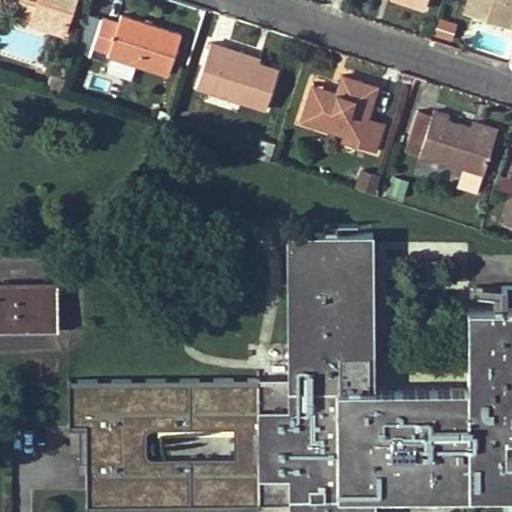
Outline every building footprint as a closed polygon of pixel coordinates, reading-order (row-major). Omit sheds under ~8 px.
[(38,1),(35,0),(22,0),(16,17),(31,22),(38,1)] [(35,0),(38,1),(31,22),(68,33),(78,0),(35,0)] [(399,0),(426,8),(428,0),(399,0)] [(469,0),(466,13),(503,25),(510,0),(469,0)] [(511,20),(511,0),(510,0),(503,25),(510,28),(511,20)] [(108,56),(167,75),(181,34),(120,15),(118,23),(102,18),(93,47),(109,53),(108,56)] [(226,47),(211,42),(201,69),(217,74),(212,91),(264,108),(277,72),(257,66),(224,55),(226,47)] [(226,47),(224,55),(257,66),(260,58),(226,47)] [(111,57),(107,68),(130,75),(133,64),(111,57)] [(378,85),(342,74),(334,94),(332,100),(310,92),(301,114),(324,122),(346,129),(342,139),(374,150),(385,122),(367,116),(378,85)] [(334,94),(312,86),(310,92),(332,100),(334,94)] [(417,109),(404,149),(482,173),(495,135),(474,128),(448,120),(449,115),(433,109),(431,114),(417,109)] [(476,120),(474,128),(495,135),(497,127),(476,120)] [(346,129),(324,122),(321,132),(342,139),(346,129)] [(378,174),(361,169),(356,183),(373,189),(378,174)] [(511,174),(501,172),(497,185),(511,189),(511,174)] [(402,198),(408,180),(392,174),(386,192),(402,198)] [(511,193),(503,220),(511,222),(511,193)] [(384,511),(385,494),(511,493),(511,285),(502,285),(501,306),(469,307),(468,386),(385,387),(384,236),(296,235),(296,378),(78,378),(78,429),(96,430),(96,511),(297,510),(296,511),(384,511)] [(0,329),(58,328),(57,284),(0,284),(0,329)]
